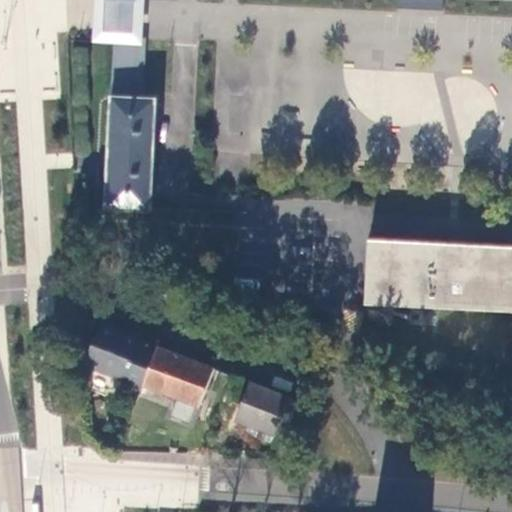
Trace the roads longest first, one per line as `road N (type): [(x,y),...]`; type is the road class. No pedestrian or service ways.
road 1 (residential): [(0,285),(83,289),(309,369),(353,397),(370,420),(398,492)]
road 2 (residential): [(2,483),(237,482),(398,492)]
